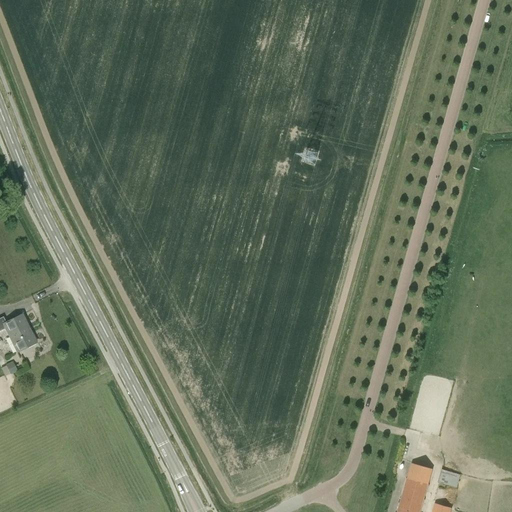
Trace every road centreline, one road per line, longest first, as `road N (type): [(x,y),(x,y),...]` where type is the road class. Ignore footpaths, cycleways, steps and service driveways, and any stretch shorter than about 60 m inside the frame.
road 1 (unclassified): [(280,511),(348,473),(484,0)]
road 2 (tertiary): [(196,511),(33,193),(0,110)]
